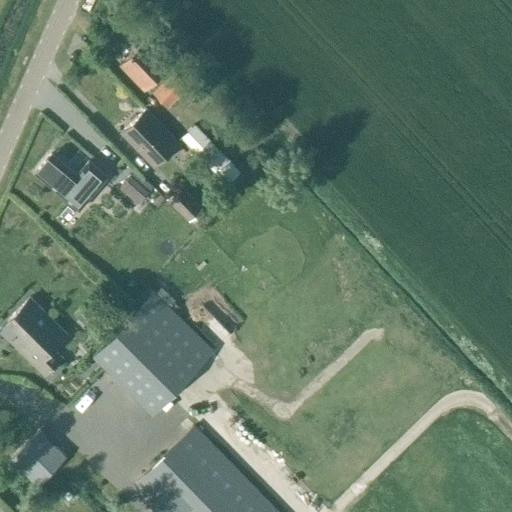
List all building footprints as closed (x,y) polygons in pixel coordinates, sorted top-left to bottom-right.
[(188,84),(173,69),(144,39),(120,63),(144,88),(148,84),(168,104),(188,84)] [(178,143),(145,108),(121,132),(153,166),(178,143)] [(195,123),(181,136),(226,182),(240,169),(195,123)] [(75,173),(51,153),(35,172),(79,209),(108,175),(88,158),(75,173)] [(148,191),(129,175),(119,187),(138,203),(148,191)] [(180,184),(167,197),(189,220),(202,207),(180,184)] [(162,243),(150,248),(157,263),(169,258),(162,243)] [(214,350),(156,292),(93,355),(152,413),(214,350)] [(12,339),(11,340),(45,375),(63,356),(53,346),(66,333),(29,297),(7,319),(20,332),(12,340),(12,339)] [(134,483),(161,511),(279,511),(195,424),(134,483)] [(40,425),(11,456),(41,484),(70,454),(40,425)]
